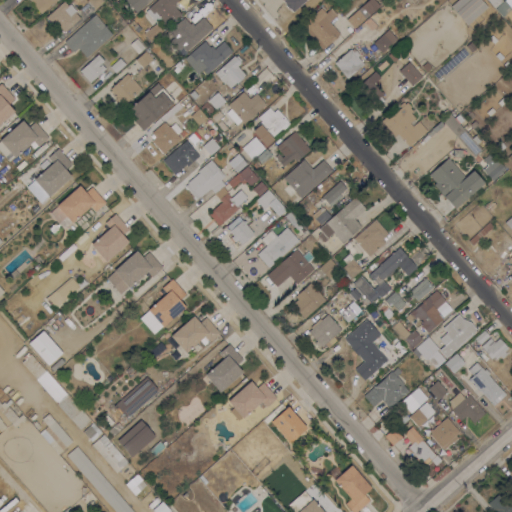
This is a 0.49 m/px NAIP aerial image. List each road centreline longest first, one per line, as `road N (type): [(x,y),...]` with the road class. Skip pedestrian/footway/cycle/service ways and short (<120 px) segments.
road 1 (residential): [(419,510),(0,32)]
road 2 (residential): [(511,325),(224,0)]
road 3 (residential): [(511,431),(416,511)]
